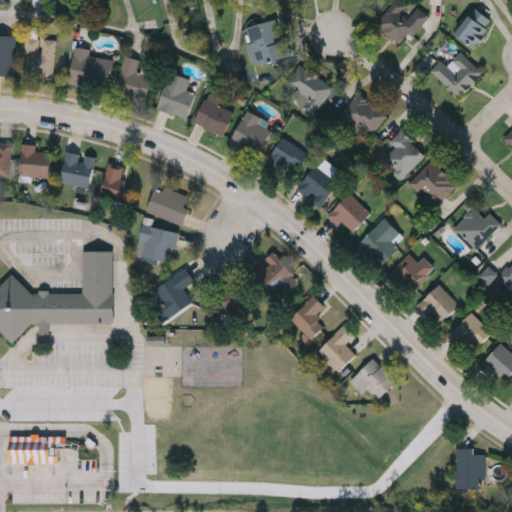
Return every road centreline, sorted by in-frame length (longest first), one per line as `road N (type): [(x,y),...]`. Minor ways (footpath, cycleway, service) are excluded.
road 1 (residential): [(511,435),(256,198),(110,128),(0,110)]
road 2 (residential): [(511,193),(383,69),(334,37)]
